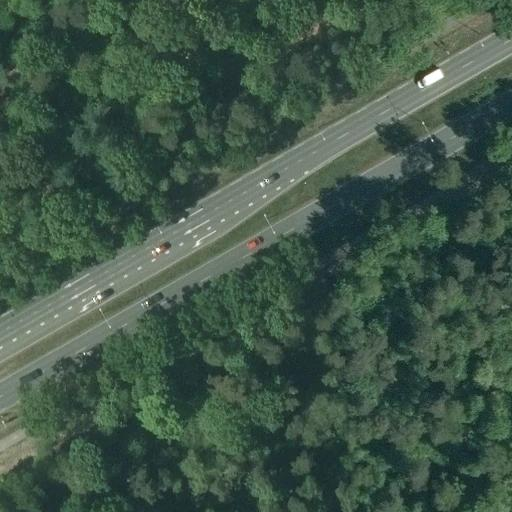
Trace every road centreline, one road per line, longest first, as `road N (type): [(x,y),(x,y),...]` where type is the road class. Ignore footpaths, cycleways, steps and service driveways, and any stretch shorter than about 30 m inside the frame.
road 1 (primary): [(511,39),(0,334)]
road 2 (primary): [(0,397),(511,104)]
